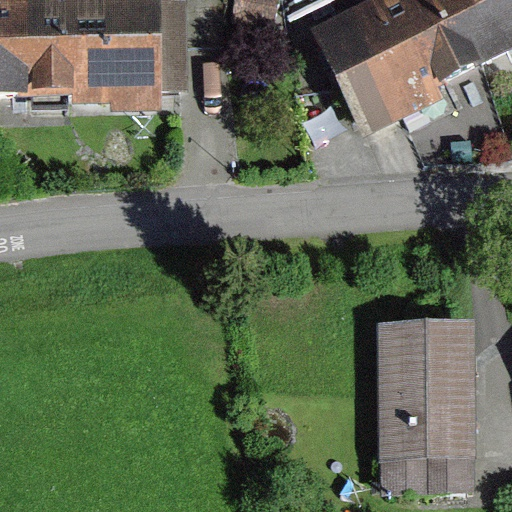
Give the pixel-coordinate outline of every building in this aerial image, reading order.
[(80,0),(0,0),(0,101),(83,101),(80,0)] [(161,0),(80,0),(83,101),(83,112),(116,111),(116,119),(161,118),(161,97),(195,97),(193,18),(162,19),(161,0)] [(273,0),(232,0),(228,23),(268,30),(273,0)] [(440,0),(400,0),(379,10),(429,115),(458,101),(451,88),(477,76),(440,0)] [(511,0),(440,0),(477,76),(511,58),(511,0)] [(379,10),(317,39),(367,145),(429,115),(379,10)] [(474,334),(381,335),(384,503),(477,502),(474,334)]
